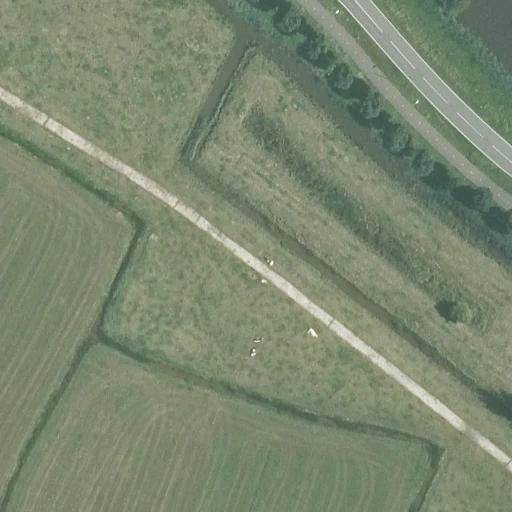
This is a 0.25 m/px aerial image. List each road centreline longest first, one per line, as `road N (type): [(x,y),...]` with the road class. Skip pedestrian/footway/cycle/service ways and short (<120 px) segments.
road 1 (track): [(0,94),(154,188),(511,470)]
road 2 (tertiary): [(511,162),(354,0)]
